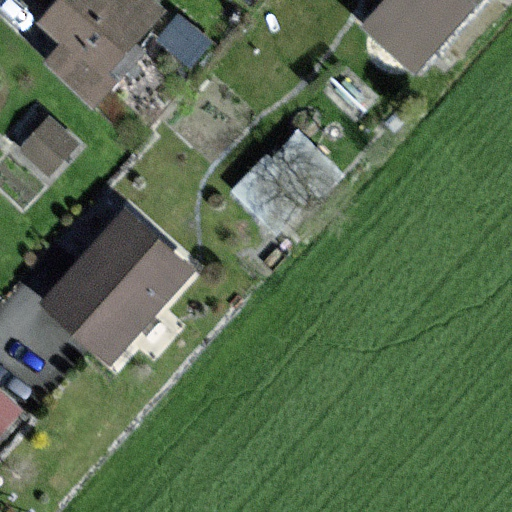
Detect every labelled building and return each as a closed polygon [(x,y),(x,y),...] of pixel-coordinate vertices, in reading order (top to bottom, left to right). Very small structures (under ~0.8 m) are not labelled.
[(162,7),(153,0),(60,0),(40,23),(64,44),(47,62),(94,103),(138,54),(128,45),(162,7)] [(491,0),(385,0),(389,3),(363,31),(417,81),(491,0)] [(83,151),(54,125),(27,156),(56,181),(83,151)] [(199,272),(130,212),(45,311),(113,371),(199,272)] [(0,442),(21,418),(0,399),(0,442)]
